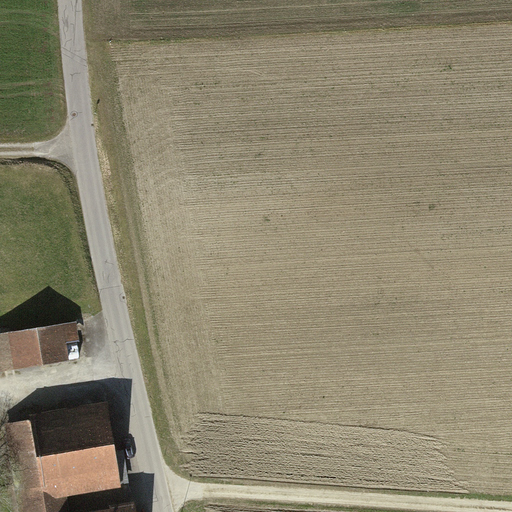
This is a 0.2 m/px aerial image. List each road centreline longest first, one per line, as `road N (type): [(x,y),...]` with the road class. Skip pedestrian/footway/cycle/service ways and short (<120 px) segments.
road 1 (tertiary): [(73,0),(86,153),(163,511)]
road 2 (track): [(492,511),(158,492)]
